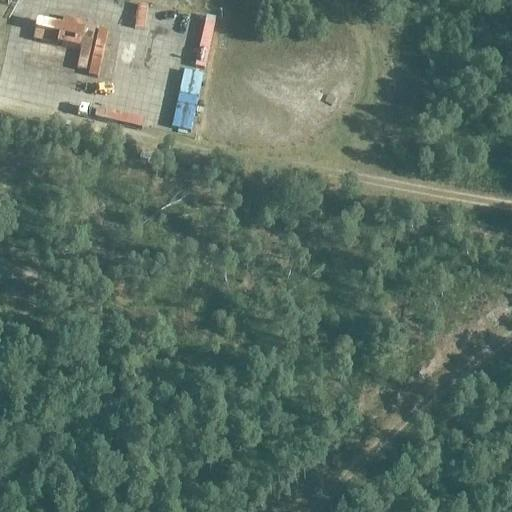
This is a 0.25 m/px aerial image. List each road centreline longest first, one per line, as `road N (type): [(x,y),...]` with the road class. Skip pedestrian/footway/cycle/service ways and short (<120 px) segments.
road 1 (track): [(511,204),(256,163),(0,102)]
road 2 (track): [(310,511),(437,386),(511,332)]
road 3 (track): [(331,0),(367,42),(366,97),(351,125),(319,151),(256,163)]
